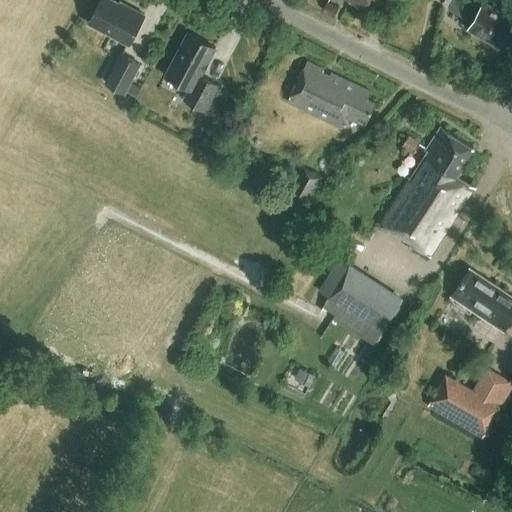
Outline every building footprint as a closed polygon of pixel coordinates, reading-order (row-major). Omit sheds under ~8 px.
[(129,45),(144,15),(127,6),(126,7),(112,0),(100,0),(88,23),(129,45)] [(347,0),(363,8),(367,0),(347,0)] [(511,22),(511,18),(482,1),(480,0),(472,0),(472,1),(470,0),(450,0),(446,9),(470,23),(467,28),(498,47),(500,44),(502,43),(507,36),(506,33),(511,22)] [(338,7),(327,1),(323,9),(334,15),(338,7)] [(205,110),(218,86),(201,76),(215,48),(187,33),(165,75),(189,89),(184,99),(205,110)] [(141,86),(130,81),(140,64),(121,54),(106,82),(125,92),(126,90),(136,95),(141,86)] [(368,120),(376,102),(368,98),(371,91),(332,73),(330,76),(322,73),(324,69),(307,61),(288,102),(340,126),(345,118),(356,123),(360,116),(368,120)] [(431,258),(475,190),(455,177),(473,149),(440,127),(378,224),(431,258)] [(402,146),(413,152),(420,141),(409,135),(402,146)] [(308,204),(323,177),(302,164),(286,192),(308,204)] [(402,301),(349,267),(323,306),(335,314),(332,318),(373,345),(402,301)] [(504,332),(511,320),(511,295),(470,268),(450,297),(504,332)] [(310,384),(315,374),(301,368),(296,378),(310,384)] [(506,382),(485,370),(473,390),(445,373),(427,403),(481,435),(499,404),(495,402),(506,382)]
